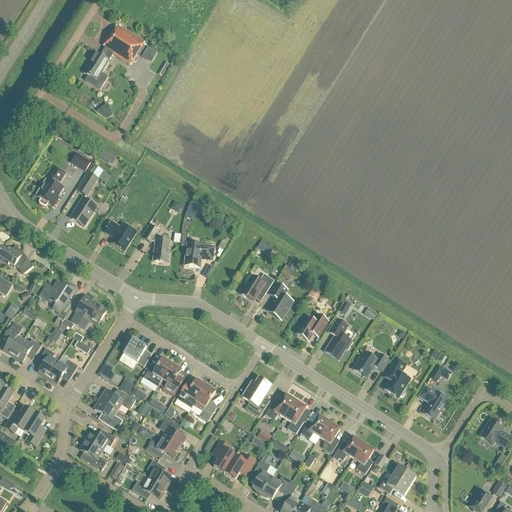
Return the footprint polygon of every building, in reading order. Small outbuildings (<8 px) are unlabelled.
[(130,67),(144,44),(116,27),(103,48),(105,49),(100,57),(95,55),(83,75),(88,78),(85,83),(100,92),(108,79),(101,75),(109,63),(108,63),(113,56),(130,67)] [(112,117),(107,105),(97,113),(107,121),(112,117)] [(86,160),(79,170),(85,174),(91,163),(86,160)] [(53,209),(59,200),(58,199),(63,190),(58,187),(65,176),(52,167),(44,179),(47,181),(44,187),(42,187),(40,191),(40,193),(36,199),(41,202),(39,204),(40,205),(44,209),(46,208),(47,206),(53,209)] [(86,199),(98,182),(89,176),(77,193),(86,199)] [(84,229),(96,209),(83,200),(70,220),(84,229)] [(191,204),(184,219),(192,222),(195,214),(202,218),(205,211),(191,204)] [(120,229),(111,224),(104,235),(113,240),(110,246),(124,254),(136,235),(123,226),(120,229)] [(170,244),(161,243),(161,240),(155,237),(157,234),(151,229),(143,241),(150,245),(151,243),(155,244),(153,264),(168,266),(170,244)] [(262,243),(257,250),(262,253),(266,246),(262,243)] [(212,263),(214,249),(203,248),(203,247),(186,245),(184,268),(200,270),(201,261),(212,263)] [(33,269),(16,248),(11,252),(8,250),(6,253),(1,249),(0,249),(0,264),(7,269),(9,266),(14,269),(16,266),(21,270),(18,274),(23,277),(33,269)] [(169,276),(180,277),(181,255),(170,254),(169,276)] [(283,257),(279,263),(284,266),(288,261),(283,257)] [(289,282),(294,274),(286,269),(281,277),(289,282)] [(259,283),(249,276),(244,284),(247,286),(241,296),(253,304),(260,293),(265,297),(274,283),(263,276),(259,283)] [(0,295),(6,299),(13,288),(0,279),(0,295)] [(66,290),(57,284),(53,290),(47,286),(39,298),(52,306),(52,305),(55,307),(52,311),(60,316),(76,290),(69,285),(66,290)] [(33,286),(28,293),(34,296),(38,289),(33,286)] [(280,322),(291,304),(282,298),(286,292),(277,286),(270,297),(275,301),(267,313),(280,322)] [(316,302),(322,294),(314,289),(309,298),(316,302)] [(297,290),(290,300),(299,306),(306,295),(297,290)] [(24,304),(32,302),(30,295),(22,298),(24,304)] [(97,328),(107,312),(85,299),(76,314),(78,315),(72,324),(81,330),(87,321),(97,328)] [(345,317),(350,309),(344,305),(339,314),(345,317)] [(318,317),(313,324),(307,319),(296,336),(308,344),(312,336),(318,339),(328,323),(318,317)] [(59,330),(64,322),(59,319),(54,327),(59,330)] [(347,353),(352,345),(351,343),(345,339),(344,335),(348,328),(336,321),(328,335),(334,338),(324,354),(338,363),(345,352),(347,353)] [(67,335),(72,326),(65,322),(60,330),(67,335)] [(13,359),(23,342),(18,338),(23,330),(14,325),(11,329),(2,343),(7,346),(3,353),(13,359)] [(60,340),(64,334),(57,330),(53,336),(60,340)] [(23,342),(13,359),(22,365),(27,358),(33,362),(42,348),(32,342),(29,345),(23,342)] [(152,357),(145,352),(146,350),(132,342),(123,356),(144,369),(152,357)] [(84,347),(80,353),(85,356),(88,350),(84,347)] [(47,381),(58,364),(52,360),(55,356),(46,351),(37,365),(42,368),(38,375),(47,381)] [(435,362),(439,356),(433,353),(430,358),(435,362)] [(376,361),(364,354),(352,372),(365,380),(373,368),(381,373),(388,362),(379,356),(376,361)] [(441,357),(438,363),(443,366),(446,360),(441,357)] [(159,387),(172,367),(162,361),(156,370),(151,367),(144,378),(150,381),(148,384),(157,390),(159,387)] [(399,398),(400,399),(402,398),(405,395),(404,393),(403,392),(410,382),(400,376),(406,368),(395,361),(385,377),(390,381),(383,392),(398,401),(399,398)] [(58,364),(47,381),(57,387),(61,380),(68,384),(78,369),(67,362),(64,367),(58,364)] [(172,367),(159,387),(164,390),(163,392),(167,395),(173,398),(187,377),(181,373),(172,367)] [(447,382),(451,375),(438,368),(430,381),(436,385),(440,378),(447,382)] [(130,395),(137,383),(128,378),(121,390),(130,395)] [(191,411),(193,408),(206,388),(196,382),(195,384),(190,381),(185,389),(178,399),(184,403),(183,404),(183,405),(183,406),(191,411)] [(271,388),(259,381),(255,387),(252,385),(242,400),(250,405),(246,411),(259,420),(269,403),(263,400),(271,388)] [(207,424),(216,410),(208,405),(215,394),(206,388),(193,408),(202,413),(199,419),(207,424)] [(436,395),(425,388),(418,399),(429,406),(422,416),(434,423),(448,401),(436,394),(436,395)] [(0,395),(0,416),(7,421),(15,409),(8,405),(13,397),(3,391),(0,395)] [(131,397),(138,401),(141,395),(134,391),(131,397)] [(100,402),(117,413),(121,408),(129,413),(135,403),(120,393),(116,399),(106,393),(100,402)] [(284,421),(295,403),(284,397),(277,408),(272,405),(265,417),(274,423),(278,417),(284,421)] [(114,418),(117,413),(100,402),(94,412),(104,418),(100,424),(116,433),(123,423),(114,418)] [(295,403),(284,421),(291,425),(287,431),(296,436),(303,425),(298,422),(306,410),(295,403)] [(145,419),(150,410),(145,407),(140,415),(145,419)] [(170,409),(165,417),(171,422),(174,418),(171,416),(173,411),(170,409)] [(23,434),(35,416),(24,410),(20,417),(15,413),(4,430),(14,436),(18,430),(23,434)] [(233,423),(237,418),(231,414),(228,420),(233,423)] [(35,416),(23,434),(29,437),(26,443),(36,449),(46,433),(40,429),(45,423),(35,416)] [(319,440),(329,425),(318,418),(312,429),(307,426),(300,436),(309,442),(313,436),(319,440)] [(162,440),(179,451),(186,441),(177,435),(180,430),(165,421),(158,431),(165,435),(162,440)] [(190,425),(184,421),(181,427),(186,430),(190,425)] [(505,451),(511,440),(501,434),(504,429),(491,421),(479,439),(493,447),(495,444),(505,451)] [(329,425),(319,440),(324,443),(322,450),(331,456),(337,445),(333,442),(340,431),(329,425)] [(85,442),(103,453),(106,447),(110,450),(115,441),(103,433),(100,438),(91,433),(85,442)] [(257,439),(267,445),(271,440),(261,433),(257,439)] [(130,443),(133,438),(128,435),(125,440),(130,443)] [(249,449),(254,443),(245,435),(240,441),(249,449)] [(353,461),(363,446),(352,439),(345,450),(341,447),(333,460),(338,463),(339,461),(343,463),(347,457),(353,461)] [(173,461),(179,451),(162,440),(158,447),(151,442),(146,452),(161,461),(164,456),(173,461)] [(99,459),(103,453),(85,442),(79,452),(84,454),(80,460),(101,474),(107,464),(99,459)] [(224,476),(235,458),(224,452),(227,447),(221,443),(213,455),(219,459),(213,469),(224,476)] [(363,446),(353,461),(360,465),(356,471),(365,477),(371,466),(367,463),(373,453),(363,446)] [(235,458),(224,476),(235,482),(239,475),(241,476),(243,473),(247,476),(255,463),(244,457),(241,462),(235,458)] [(294,457),(287,468),(292,471),(299,461),(294,457)] [(381,472),(387,462),(380,457),(374,467),(381,472)] [(260,498),(272,479),(266,475),(270,468),(261,462),(252,477),(257,480),(252,490),(253,491),(254,493),(256,494),(257,496),(258,497),(260,498)] [(148,481),(165,492),(172,481),(163,476),(166,471),(153,463),(147,472),(152,475),(148,481)] [(310,471),(313,467),(306,463),(303,468),(310,471)] [(116,482),(124,469),(118,465),(110,478),(116,482)] [(389,476),(410,489),(416,479),(402,471),(403,469),(395,465),(389,476)] [(311,483),(314,478),(308,474),(305,479),(311,483)] [(410,489),(389,476),(388,476),(379,490),(389,496),(393,491),(404,498),(410,489)] [(285,494),(287,491),(291,484),(282,478),(278,483),(272,479),(260,498),(262,499),(264,500),(266,501),(268,501),(270,501),(272,502),(279,491),(285,494)] [(0,487),(6,491),(10,484),(2,480),(0,483),(0,487)] [(159,502),(165,492),(148,481),(144,487),(138,483),(132,493),(147,502),(150,497),(159,502)] [(296,490),(310,498),(314,490),(301,482),(296,490)] [(333,488),(327,484),(321,494),(327,497),(333,488)] [(500,500),(507,489),(499,484),(492,495),(500,500)] [(365,498),(370,489),(364,485),(359,494),(365,498)] [(352,499),(356,493),(350,489),(347,495),(352,499)] [(295,511),(301,504),(291,498),(293,495),(287,491),(285,494),(278,504),(284,508),(281,511),(295,511)] [(483,511),(491,501),(477,492),(467,508),(472,511),(483,511)] [(349,500),(345,506),(353,511),(356,504),(349,500)] [(395,511),(398,507),(386,500),(383,505),(384,506),(380,511),(395,511)] [(317,511),(320,509),(321,507),(311,501),(307,508),(301,504),(295,511),(317,511)] [(321,507),(320,509),(325,511),(330,504),(325,501),(321,507)]
